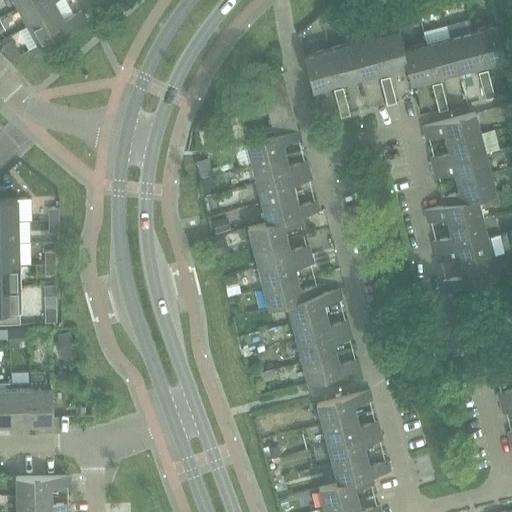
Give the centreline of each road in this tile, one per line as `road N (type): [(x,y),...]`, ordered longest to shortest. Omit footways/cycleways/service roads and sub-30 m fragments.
road 1 (residential): [(411,511),(291,47)]
road 2 (secondary): [(126,134),(120,253),(173,420)]
road 3 (secondary): [(197,411),(151,272),(145,219),(154,142)]
road 4 (residential): [(424,511),(470,482),(475,464),(452,366)]
road 5 (secondary): [(154,142),(182,68),(232,0)]
road 6 (secondary): [(191,0),(151,64),(126,134)]
